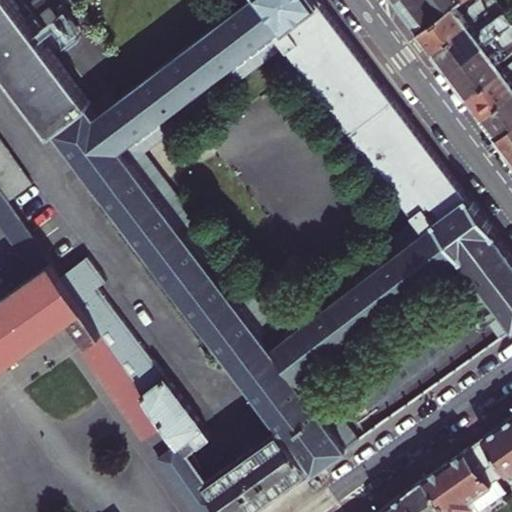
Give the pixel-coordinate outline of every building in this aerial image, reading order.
[(0,0),(0,63),(54,134),(59,130),(263,402),(312,467),(315,470),(359,439),(308,372),(452,262),(461,255),(511,320),(511,255),(494,234),(496,233),(468,195),(466,196),(320,2),(321,0),(0,0)] [(395,0),(420,31),(456,4),(461,0),(395,0)] [(420,31),(434,50),(470,23),(499,1),(498,0),(461,0),(456,4),(420,31)] [(470,23),(434,50),(449,70),(511,21),(511,18),(505,9),(484,24),(484,30),(479,34),(470,23)] [(511,39),(511,21),(449,70),(463,89),(500,62),(491,50),(494,48),(500,48),(511,39)] [(500,62),(463,89),(468,96),(505,68),(500,62)] [(483,115),(511,93),(511,78),(510,76),(511,74),(511,62),(505,68),(468,96),(483,115)] [(511,93),(483,115),(499,136),(511,126),(511,93)] [(511,126),(499,136),(511,153),(511,126)] [(0,187),(2,190),(9,200),(10,201),(33,185),(0,138),(0,187)] [(0,206),(9,200),(2,190),(0,187),(0,206)] [(89,255),(62,276),(52,262),(20,216),(10,201),(9,200),(0,206),(0,223),(3,227),(35,273),(0,297),(0,360),(4,366),(72,320),(89,344),(103,334),(167,426),(179,442),(187,453),(212,435),(99,286),(107,279),(89,255)] [(452,262),(506,334),(511,329),(511,320),(461,255),(452,262)] [(103,334),(89,344),(82,349),(147,441),(160,431),(167,426),(103,334)] [(268,436),(299,476),(312,467),(263,402),(250,412),(268,436)] [(511,413),(504,419),(504,422),(485,435),(499,455),(511,472),(511,413)] [(427,477),(451,511),(469,511),(474,508),(472,506),(475,503),(478,508),(506,487),(498,476),(493,480),(484,466),(489,463),(499,455),(485,435),(427,477)] [(206,480),(228,511),(248,511),(283,488),(299,476),(268,436),(252,447),(206,480)] [(187,453),(179,442),(158,457),(196,511),(228,511),(206,480),(187,453)] [(498,476),(489,463),(484,466),(493,480),(498,476)] [(451,511),(427,477),(407,491),(422,511),(451,511)] [(383,508),(386,511),(422,511),(407,491),(383,508)]
